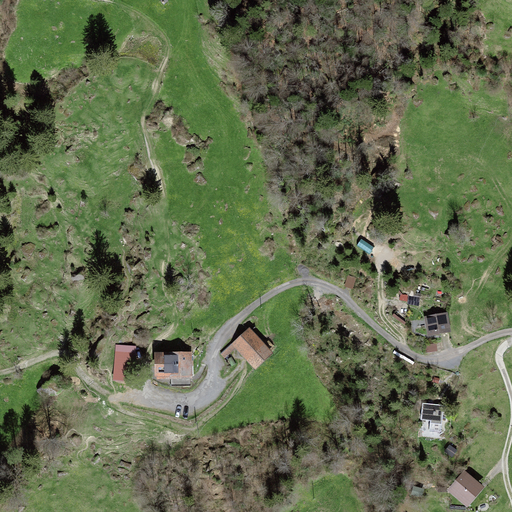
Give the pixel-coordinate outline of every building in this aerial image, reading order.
[(447,314),(424,319),(427,339),(451,334),(447,314)] [(253,327),(235,345),(259,369),(277,352),(253,327)] [(139,345),(119,344),(119,382),(139,382),(139,345)] [(199,352),(163,353),(164,381),(200,380),(199,352)] [(444,407),(422,404),(420,423),(431,424),(430,432),(441,433),(444,407)] [(465,471),(447,493),(467,510),(485,487),(465,471)]
